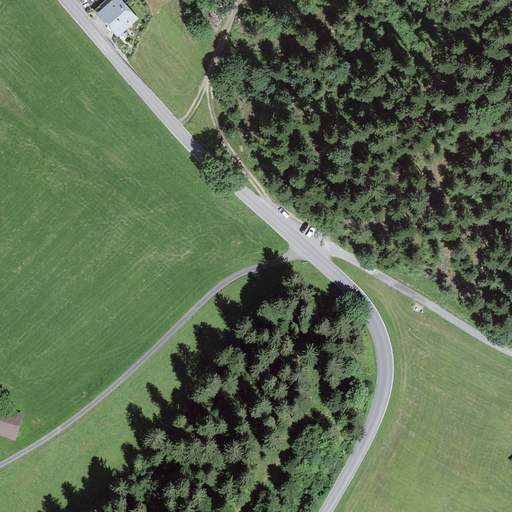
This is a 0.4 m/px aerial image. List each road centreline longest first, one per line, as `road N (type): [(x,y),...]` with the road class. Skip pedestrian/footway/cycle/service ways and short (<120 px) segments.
road 1 (tertiary): [(65,0),(188,143),(351,290),(376,325),(384,388),(325,511)]
road 2 (track): [(0,465),(111,388),(226,281),(306,248)]
road 3 (track): [(511,351),(362,263),(306,248)]
road 4 (track): [(176,127),(204,87),(240,0)]
